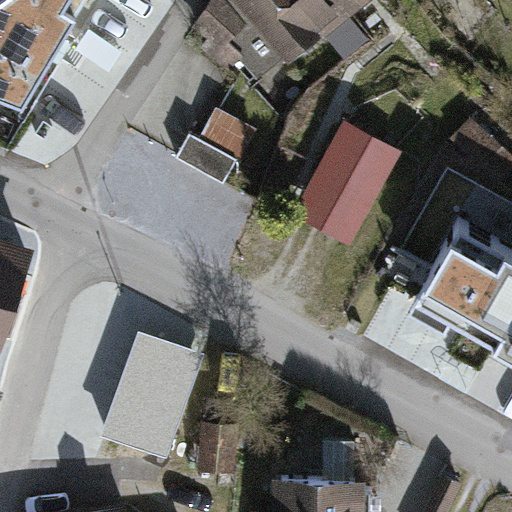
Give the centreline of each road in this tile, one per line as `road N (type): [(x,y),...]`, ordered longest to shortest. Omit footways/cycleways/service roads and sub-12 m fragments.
road 1 (residential): [(71,223),(511,472)]
road 2 (residential): [(71,223),(1,479),(0,508)]
